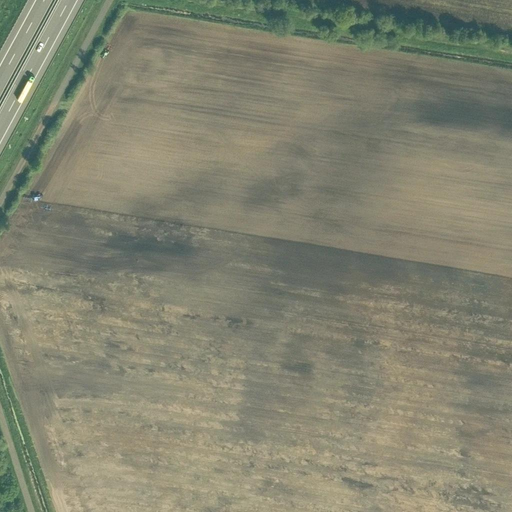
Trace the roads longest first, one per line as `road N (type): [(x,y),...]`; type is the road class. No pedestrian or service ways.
road 1 (track): [(511,50),(183,0)]
road 2 (unclassified): [(105,0),(0,198)]
road 3 (motorway): [(0,123),(66,0)]
